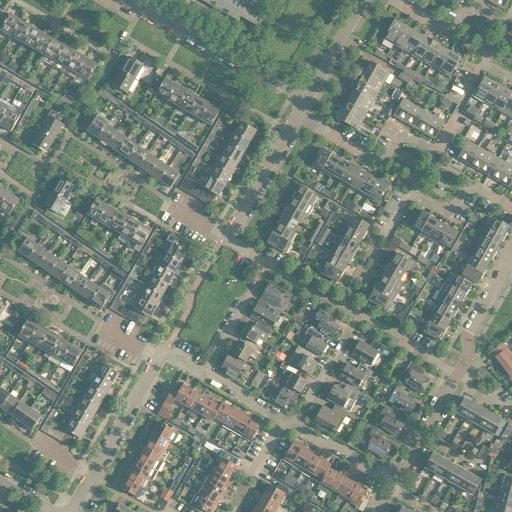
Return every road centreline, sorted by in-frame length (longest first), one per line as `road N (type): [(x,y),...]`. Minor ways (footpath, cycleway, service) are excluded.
road 1 (residential): [(298,111),(381,160),(398,131),(434,147),(483,57)]
road 2 (residential): [(304,99),(120,0)]
road 3 (unclassified): [(75,511),(159,360)]
road 4 (residential): [(388,231),(410,190),(438,205),(480,194),(511,211)]
road 5 (residential): [(223,237),(298,111)]
road 6 (residential): [(452,381),(468,329),(511,257)]
road 7 (residential): [(296,428),(356,315)]
